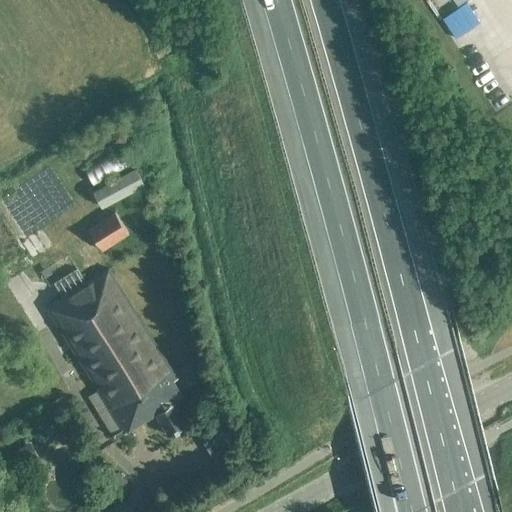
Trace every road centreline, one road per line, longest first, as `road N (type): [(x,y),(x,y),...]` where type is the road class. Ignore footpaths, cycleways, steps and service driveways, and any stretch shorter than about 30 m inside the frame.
road 1 (motorway): [(274,0),(412,511)]
road 2 (motorway): [(459,511),(323,0)]
road 3 (tertiary): [(281,511),(511,386)]
